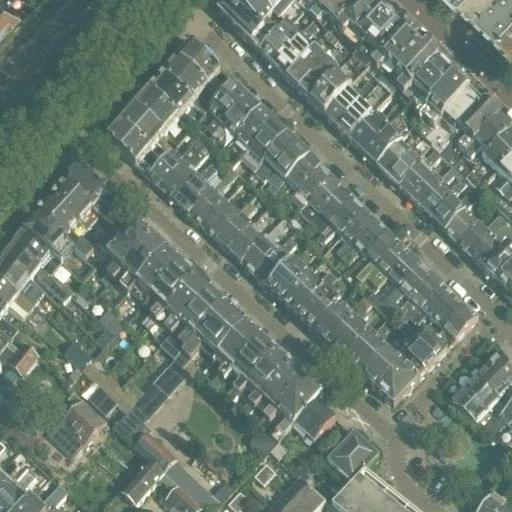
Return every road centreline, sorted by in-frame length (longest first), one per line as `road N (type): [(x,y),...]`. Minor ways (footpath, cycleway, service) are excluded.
road 1 (residential): [(430,511),(394,477),(396,442),(79,143)]
road 2 (residential): [(503,322),(187,17)]
road 3 (residential): [(79,143),(187,17)]
road 4 (tertiary): [(416,0),(511,93)]
road 5 (residential): [(79,143),(0,234)]
